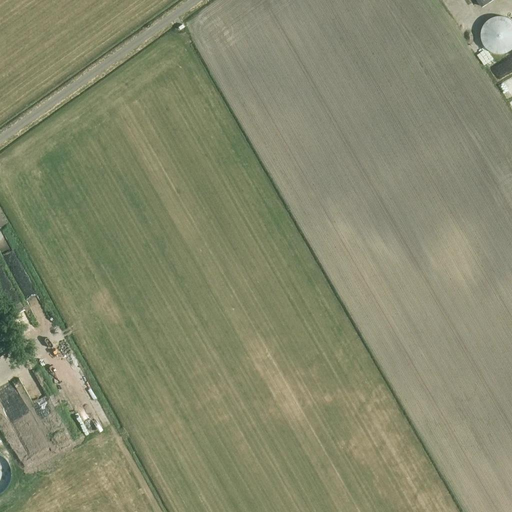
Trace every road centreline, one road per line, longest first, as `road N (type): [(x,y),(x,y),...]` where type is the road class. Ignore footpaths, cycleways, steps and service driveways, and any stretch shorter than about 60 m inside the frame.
road 1 (track): [(0,363),(32,345),(107,421),(157,511)]
road 2 (unclassified): [(0,134),(189,0)]
